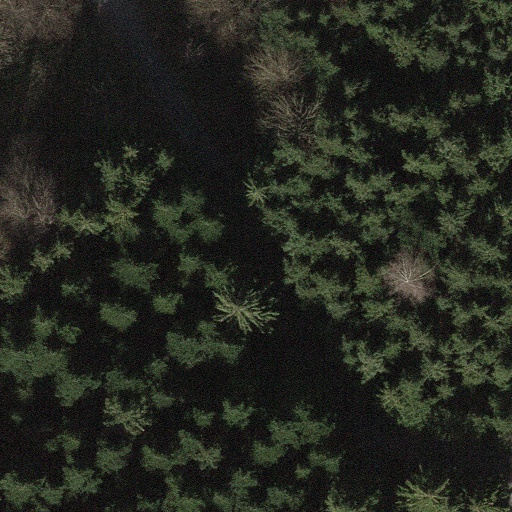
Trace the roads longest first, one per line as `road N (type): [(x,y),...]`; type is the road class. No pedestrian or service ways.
road 1 (track): [(404,511),(221,139),(125,0)]
road 2 (track): [(352,400),(390,432),(432,450),(511,461)]
